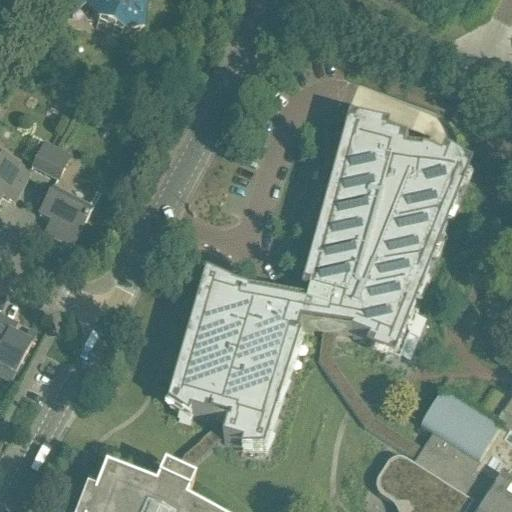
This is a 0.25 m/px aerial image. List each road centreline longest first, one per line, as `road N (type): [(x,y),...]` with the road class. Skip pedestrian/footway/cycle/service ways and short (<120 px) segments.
road 1 (tertiary): [(268,0),(102,321)]
road 2 (tertiary): [(102,321),(2,511)]
road 3 (tertiary): [(478,66),(324,0)]
